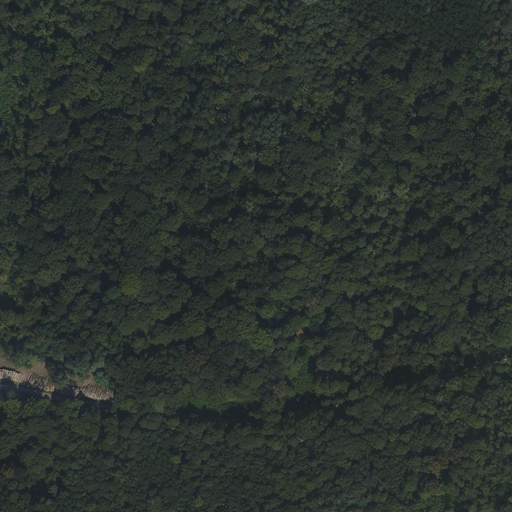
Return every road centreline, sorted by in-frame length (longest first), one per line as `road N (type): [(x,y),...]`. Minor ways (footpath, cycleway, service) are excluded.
road 1 (unclassified): [(0,384),(211,416),(301,411),(372,396),(419,372),(511,358)]
road 2 (track): [(296,511),(360,461),(511,375)]
